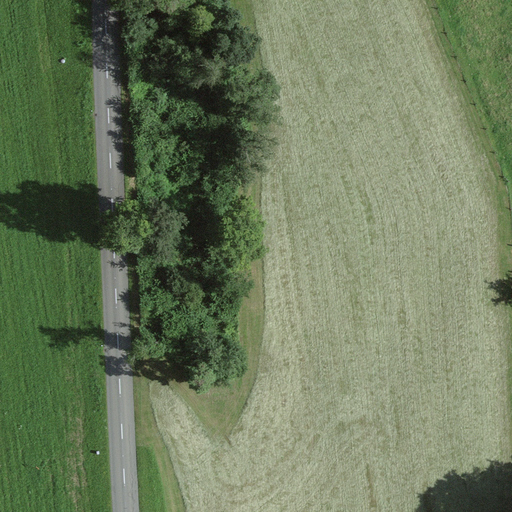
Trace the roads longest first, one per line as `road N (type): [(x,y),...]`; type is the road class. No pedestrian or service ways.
road 1 (tertiary): [(128,511),(106,0)]
road 2 (track): [(428,0),(501,178)]
